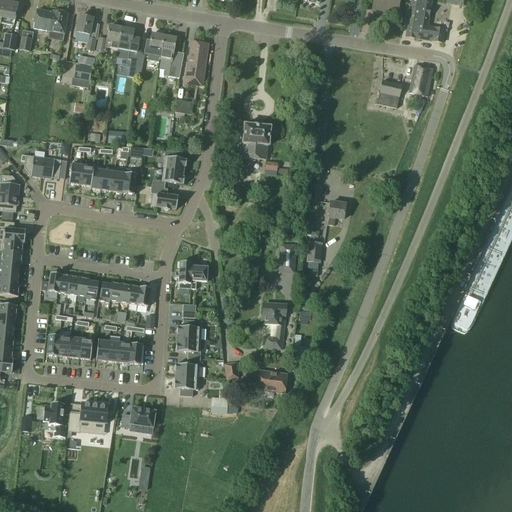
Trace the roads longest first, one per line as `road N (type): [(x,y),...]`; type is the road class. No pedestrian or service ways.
road 1 (unclassified): [(314,436),(355,373),(412,246),(508,0)]
road 2 (unclassified): [(314,436),(442,91),(448,68),(433,56)]
road 3 (residential): [(38,262),(25,379),(159,392),(163,280)]
road 4 (residential): [(175,229),(206,169),(224,22)]
road 5 (residential): [(224,22),(433,56)]
road 6 (residential): [(175,229),(45,210),(38,262)]
road 7 (residential): [(38,262),(163,280)]
road 8 (residential): [(103,0),(224,22)]
